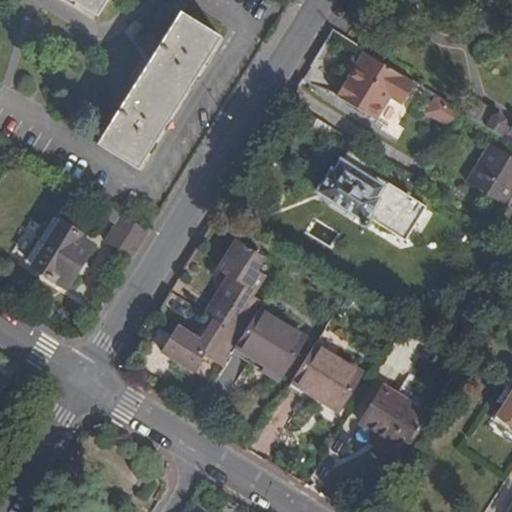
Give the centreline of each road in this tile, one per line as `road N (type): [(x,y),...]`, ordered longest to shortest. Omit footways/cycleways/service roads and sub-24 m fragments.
road 1 (residential): [(85,379),(322,0)]
road 2 (residential): [(85,379),(4,511)]
road 3 (residential): [(203,448),(85,379)]
road 4 (residential): [(305,511),(203,448)]
